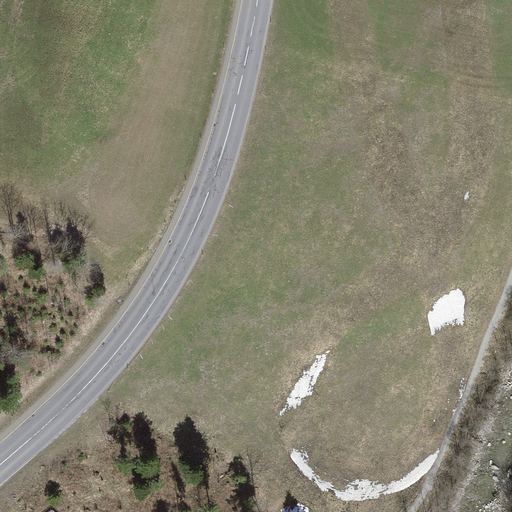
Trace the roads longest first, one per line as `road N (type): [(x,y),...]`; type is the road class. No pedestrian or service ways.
road 1 (secondary): [(256,0),(215,174),(177,261),(145,317),(88,385),(0,464)]
road 2 (unknown): [(0,224),(177,261)]
